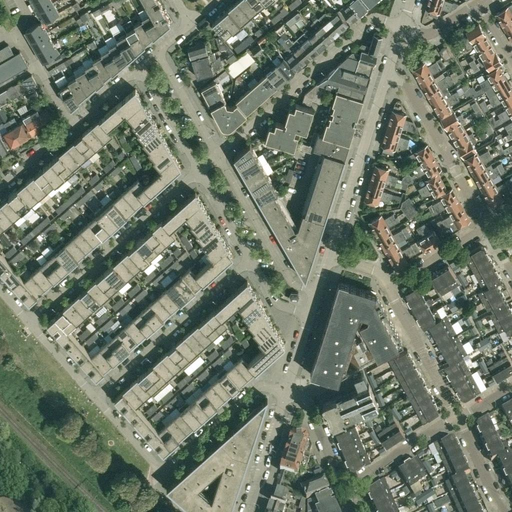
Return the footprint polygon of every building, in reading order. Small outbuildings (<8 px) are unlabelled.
[(52,2),(51,0),(33,0),(31,1),(37,11),(52,2)] [(143,0),(151,13),(151,14),(163,8),(158,0),(143,0)] [(249,0),(238,0),(237,2),(250,17),(258,10),(249,0)] [(266,3),(263,0),(249,0),(258,10),(266,3)] [(341,9),(351,21),(359,14),(347,0),(343,0),(343,1),(345,5),(341,9)] [(347,0),(359,14),(367,7),(361,0),(347,0)] [(440,7),(449,11),(451,10),(455,8),(431,0),(428,0),(426,8),(424,13),(429,15),(431,10),(439,12),(440,7)] [(296,5),(293,1),(288,5),(291,9),(296,5)] [(43,21),(58,12),(52,2),(37,11),(43,21)] [(237,2),(229,9),(228,9),(241,24),(250,17),(237,2)] [(98,8),(101,13),(107,10),(104,5),(98,8)] [(507,7),(496,14),(500,22),(511,14),(511,9),(510,11),(507,7)] [(101,13),(98,8),(92,11),(95,16),(101,13)] [(161,30),(171,22),(163,8),(151,14),(161,30)] [(241,24),(228,9),(220,16),(236,34),(244,27),(241,24)] [(276,15),(279,19),(284,15),(281,11),(276,15)] [(331,17),(330,17),(330,18),(341,30),(348,24),(337,11),(331,17)] [(80,15),(81,17),(83,21),(88,18),(85,12),(80,15)] [(298,12),(292,17),(296,21),(302,17),(298,12)] [(334,37),(341,30),(330,18),(330,17),(325,12),(318,18),(323,24),(334,37)] [(142,18),(143,20),(153,37),(161,30),(151,14),(151,13),(142,18)] [(319,19),(314,14),(311,17),(316,23),(319,19)] [(511,14),(500,22),(505,29),(511,24),(511,14)] [(279,19),(276,15),(270,19),(274,23),(279,19)] [(212,23),(225,38),(229,43),(237,36),(236,34),(220,16),(212,23)] [(292,17),(287,21),(290,26),(296,21),(292,17)] [(134,25),(135,27),(145,44),(153,37),(143,20),(134,25)] [(327,43),(334,37),(323,24),(319,27),(316,23),(315,23),(314,21),(311,24),(327,43)] [(41,22),(25,31),(31,41),(47,32),(41,22)] [(208,23),(203,28),(207,33),(212,28),(208,23)] [(260,28),(263,32),(268,28),(265,24),(260,28)] [(319,50),(327,43),(311,24),(310,24),(316,30),(312,34),(309,30),(306,33),(305,33),(319,50)] [(461,48),(464,46),(484,34),(479,24),(478,25),(476,25),(466,31),(470,37),(466,39),(465,39),(461,42),(459,43),(460,46),(461,48)] [(285,29),(282,25),(276,29),(280,34),(285,29)] [(145,44),(135,27),(126,32),(127,33),(137,51),(145,44)] [(263,32),(260,28),(254,32),(258,36),(263,32)] [(31,41),(37,51),(53,42),(47,32),(31,41)] [(311,56),(319,50),(305,33),(306,33),(304,32),(297,39),(311,56)] [(370,46),(362,43),(357,48),(361,50),(362,49),(377,54),(382,36),(381,34),(376,32),(374,33),(370,46)] [(137,51),(127,33),(116,40),(118,41),(128,59),(137,51)] [(478,50),(490,43),(484,34),(464,46),(466,50),(471,48),(475,45),(478,50)] [(242,42),(246,46),(254,39),(250,35),(242,42)] [(260,43),(267,38),(265,35),(258,40),(260,43)] [(230,47),(220,36),(216,37),(220,50),(221,50),(230,47)] [(290,53),(286,56),(285,57),(296,70),(303,63),(285,40),(281,36),(278,39),(281,44),(290,53)] [(303,63),(311,56),(297,39),(293,42),(289,37),(285,40),(303,63)] [(188,47),(192,58),(212,52),(208,39),(204,42),(188,47)] [(97,46),(94,40),(89,43),(92,49),(97,46)] [(128,59),(118,41),(109,47),(110,48),(120,66),(128,59)] [(37,51),(43,61),(58,52),(53,42),(37,51)] [(246,46),(242,42),(234,48),(238,53),(246,46)] [(259,43),(251,50),(256,56),(264,49),(259,43)] [(479,62),(495,52),(490,43),(478,50),(481,56),(476,58),(479,62)] [(0,81),(28,65),(20,52),(14,55),(8,45),(0,49),(0,81)] [(452,56),(447,46),(439,51),(445,61),(452,56)] [(120,66),(110,48),(101,53),(102,55),(112,72),(120,66)] [(83,49),(77,53),(80,58),(86,54),(83,49)] [(353,52),(349,56),(374,64),(377,54),(362,49),(361,50),(360,54),(353,52)] [(255,60),(248,52),(246,50),(240,55),(248,66),(255,60)] [(192,58),(195,68),(211,63),(221,60),(220,57),(216,58),(214,52),(212,52),(192,58)] [(197,77),(214,72),(215,75),(226,66),(233,61),(238,57),(238,56),(234,52),(228,57),(221,60),(211,63),(195,68),(197,77)] [(501,62),(495,52),(479,62),(481,66),(486,63),(489,69),(501,62)] [(77,53),(71,56),(74,61),(80,58),(77,53)] [(294,72),(282,59),(284,58),(283,58),(280,54),(281,54),(280,53),(277,56),(281,61),(277,64),(287,78),(294,72)] [(112,72),(102,55),(93,60),(94,62),(104,79),(112,72)] [(241,72),(248,66),(240,55),(238,56),(238,57),(233,61),(237,66),(241,72)] [(349,56),(337,65),(327,74),(318,83),(363,97),(370,76),(374,64),(349,56)] [(418,77),(438,65),(443,63),(442,62),(440,58),(436,60),(436,61),(427,67),(424,62),(413,69),(418,77)] [(230,72),(237,66),(233,61),(226,66),(230,72)] [(96,86),(104,79),(94,62),(85,67),(86,68),(96,86)] [(418,77),(422,85),(434,78),(431,74),(440,69),(445,67),(443,63),(438,65),(418,77)] [(278,86),(287,78),(277,64),(267,73),(267,74),(266,74),(277,87),(277,86),(278,86)] [(241,72),(237,66),(230,72),(234,77),(241,72)] [(498,66),(486,73),(489,77),(480,83),(482,87),(503,74),(498,66)] [(75,75),(77,77),(87,94),(96,86),(86,68),(75,75)] [(466,80),(462,72),(457,75),(460,79),(462,82),(466,80)] [(270,93),(277,87),(266,74),(259,81),(270,93)] [(422,85),(427,93),(447,80),(452,78),(449,74),(445,76),(445,77),(436,82),(434,78),(422,85)] [(496,89),(507,82),(503,74),(482,87),(475,90),(478,95),(485,91),(484,90),(493,84),(496,89)] [(37,84),(32,75),(31,75),(21,81),(26,91),(37,84)] [(79,101),(69,84),(68,82),(66,80),(63,75),(55,80),(60,89),(71,108),(79,101)] [(68,82),(69,84),(79,101),(87,94),(77,77),(68,82)] [(447,80),(427,93),(431,100),(448,90),(446,87),(449,84),(450,85),(454,82),(452,78),(447,80)] [(21,81),(14,85),(19,95),(26,91),(21,81)] [(202,89),(206,98),(221,90),(216,81),(202,89)] [(259,81),(252,87),(262,99),(270,93),(259,81)] [(489,98),(491,102),(511,90),(507,82),(496,89),(498,93),(489,98)] [(305,94),(302,102),(310,105),(312,100),(321,103),(327,86),(329,87),(337,89),(332,103),(334,103),(333,109),(331,109),(331,110),(333,110),(332,115),(329,114),(329,115),(330,115),(329,121),(327,121),(323,134),(318,133),(349,143),(355,122),(353,122),(355,117),(357,118),(363,97),(318,83),(305,94)] [(12,99),(19,95),(14,85),(6,90),(12,99)] [(254,106),(262,99),(252,87),(244,95),(254,106)] [(136,88),(120,102),(129,113),(143,101),(136,88)] [(0,104),(1,106),(12,99),(6,90),(0,93),(0,104)] [(211,107),(225,99),(221,90),(206,98),(211,107)] [(431,100),(435,108),(456,96),(459,94),(457,91),(454,92),(451,94),(448,90),(431,100)] [(502,100),(505,104),(511,99),(511,90),(491,102),(493,106),(502,100)] [(35,92),(34,93),(29,95),(33,102),(38,99),(35,92)] [(247,113),(254,106),(244,95),(236,101),(247,113)] [(440,116),(451,109),(449,105),(459,100),(456,96),(435,108),(440,116)] [(211,107),(220,124),(221,125),(222,126),(223,127),(224,128),(225,128),(227,128),(228,128),(230,128),(231,127),(247,113),(236,101),(236,102),(236,103),(233,106),(227,105),(225,101),(226,100),(225,99),(211,107)] [(507,108),(498,114),(500,118),(511,110),(511,99),(505,104),(507,108)] [(55,122),(47,108),(42,100),(37,103),(38,104),(35,105),(47,126),(55,122)] [(143,101),(129,113),(127,115),(133,122),(134,122),(148,110),(143,101)] [(120,102),(102,117),(100,119),(107,128),(112,125),(116,121),(125,113),(127,115),(129,113),(120,102)] [(480,109),(476,102),(471,104),(475,111),(480,109)] [(271,126),(269,126),(265,140),(268,141),(273,142),(281,145),(294,149),(298,135),(294,134),(295,128),(307,132),(313,109),(296,103),(296,104),(291,108),(289,108),(285,121),(286,122),(286,124),(276,122),(271,126)] [(25,120),(33,134),(40,130),(30,113),(28,110),(28,109),(25,104),(18,108),(25,120)] [(40,130),(47,126),(35,105),(28,109),(28,110),(30,113),(40,130)] [(405,114),(397,112),(399,107),(394,106),(393,110),(390,119),(417,127),(413,122),(404,119),(405,114)] [(153,119),(148,110),(134,122),(133,122),(134,122),(132,123),(139,131),(153,119)] [(511,110),(500,118),(495,120),(491,123),(493,127),(498,125),(497,124),(502,121),(511,116),(511,110)] [(454,111),(441,118),(447,128),(463,118),(461,114),(457,116),(454,111)] [(14,117),(8,120),(21,141),(31,135),(23,121),(18,124),(14,117)] [(447,128),(452,137),(465,130),(461,124),(465,122),(463,118),(447,128)] [(100,119),(92,126),(105,141),(113,135),(107,128),(100,119)] [(159,128),(153,119),(139,131),(138,132),(144,140),(145,140),(159,128)] [(390,119),(387,128),(400,131),(401,127),(411,130),(411,131),(416,132),(417,129),(417,127),(390,119)] [(21,141),(8,120),(4,123),(8,130),(3,133),(11,147),(21,141)] [(121,127),(116,121),(112,125),(117,131),(121,127)] [(92,126),(83,134),(96,149),(105,141),(92,126)] [(164,137),(159,128),(145,140),(144,140),(143,141),(149,149),(150,149),(164,137)] [(387,128),(385,136),(407,143),(409,139),(398,136),(400,131),(387,128)] [(452,137),(458,146),(474,137),(472,133),(468,135),(465,130),(452,137)] [(301,149),(312,153),(313,148),(313,147),(318,133),(314,132),(310,146),(303,144),(301,149)] [(318,133),(313,147),(343,156),(344,152),(346,152),(349,143),(318,133)] [(83,134),(75,141),(88,156),(96,149),(83,134)] [(127,142),(124,136),(119,139),(123,145),(127,142)] [(393,154),(394,149),(396,144),(406,147),(407,143),(385,136),(382,145),(384,146),(382,151),(393,154)] [(169,146),(164,137),(150,149),(149,149),(148,150),(154,158),(155,158),(169,146)] [(476,149),(475,148),(472,143),(476,141),(474,137),(458,146),(463,156),(476,149)] [(75,141),(67,148),(80,163),(88,156),(75,141)] [(127,142),(123,145),(126,151),(131,148),(127,142)] [(273,142),(272,148),(279,150),(281,145),(273,142)] [(234,157),(239,165),(257,155),(250,143),(234,157)] [(412,153),(406,157),(408,161),(417,155),(420,159),(431,152),(427,144),(417,149),(415,146),(410,149),(412,153)] [(508,153),(510,151),(511,150),(511,144),(503,149),(504,152),(505,154),(508,153)] [(174,155),(169,146),(155,158),(154,158),(155,158),(153,159),(161,169),(162,169),(160,167),(174,155)] [(342,156),(343,156),(313,147),(313,148),(324,151),(321,162),(341,168),(345,157),(342,156)] [(67,148),(59,154),(72,169),(72,170),(74,172),(75,172),(83,166),(80,163),(67,148)] [(476,151),(464,158),(469,166),(490,154),(488,150),(478,155),(476,151)] [(413,169),(415,172),(436,160),(431,152),(420,159),(422,163),(413,169)] [(59,154),(52,161),(65,176),(67,179),(75,172),(74,172),(72,170),(72,169),(59,154)] [(138,160),(134,154),(129,157),(133,163),(138,160)] [(469,166),(473,174),(493,163),(491,158),(492,158),(490,154),(469,166)] [(90,155),(84,160),(88,166),(94,161),(90,155)] [(181,167),(174,155),(160,167),(162,169),(161,169),(162,169),(160,170),(168,179),(181,167)] [(239,165),(244,174),(262,164),(257,155),(239,165)] [(112,159),(107,164),(111,167),(116,163),(112,159)] [(138,160),(133,163),(137,170),(142,167),(138,160)] [(427,171),(429,175),(440,168),(436,160),(415,172),(417,176),(427,171)] [(52,161),(42,169),(56,184),(55,185),(57,188),(67,179),(65,176),(52,161)] [(321,162),(318,172),(338,178),(341,168),(321,162)] [(473,174),(478,181),(503,167),(501,163),(496,165),(497,166),(495,166),(493,163),(473,174)] [(107,164),(103,168),(106,172),(111,167),(107,164)] [(119,164),(115,168),(119,172),(123,168),(119,164)] [(244,174),(249,183),(267,173),(262,164),(244,174)] [(375,165),(373,174),(396,181),(397,177),(387,173),(388,169),(375,165)] [(478,181),(482,189),(494,182),(491,178),(501,173),(501,174),(505,171),(503,167),(478,181)] [(110,172),(114,176),(119,172),(115,168),(110,172)] [(290,181),(294,170),(289,168),(285,181),(290,182),(290,181)] [(42,169),(35,175),(48,190),(55,185),(56,184),(42,169)] [(151,194),(168,179),(160,170),(148,181),(143,185),(151,194)] [(318,172),(315,182),(335,188),(338,178),(318,172)] [(249,183),(254,192),(272,182),(267,173),(249,183)] [(437,173),(426,179),(428,184),(418,189),(420,192),(442,181),(437,173)] [(373,174),(370,182),(383,186),(384,181),(394,185),(396,181),(373,174)] [(35,175),(26,183),(39,198),(48,190),(35,175)] [(148,181),(142,175),(138,179),(143,185),(148,181)] [(98,183),(102,187),(107,183),(103,178),(98,183)] [(482,189),(486,197),(511,182),(510,178),(505,181),(505,182),(496,187),(494,182),(482,189)] [(143,201),(151,194),(143,185),(138,179),(130,186),(143,201)] [(65,193),(72,186),(67,180),(59,187),(65,193)] [(435,195),(446,189),(442,181),(420,192),(423,196),(432,191),(435,195)] [(254,192),(259,201),(278,191),(272,182),(254,192)] [(315,182),(311,192),(331,199),(335,188),(315,182)] [(370,182),(367,191),(390,198),(392,194),(381,191),(383,186),(370,182)] [(500,194),(510,189),(511,188),(511,182),(486,197),(491,205),(503,198),(500,194)] [(26,183),(18,190),(31,205),(39,198),(26,183)] [(77,190),(80,194),(85,190),(81,186),(77,190)] [(136,207),(143,201),(130,186),(122,192),(136,207)] [(442,199),(433,204),(432,204),(428,206),(430,211),(456,196),(452,188),(440,195),(442,199)] [(18,190),(9,198),(22,213),(31,205),(18,190)] [(53,190),(43,200),(47,204),(57,195),(53,190)] [(80,194),(77,190),(71,196),(75,199),(80,194)] [(196,191),(182,204),(189,212),(201,201),(196,191)] [(298,226),(278,191),(259,201),(305,280),(325,219),(305,212),(303,212),(298,226)] [(367,191),(365,200),(377,203),(379,199),(389,202),(390,198),(367,191)] [(81,197),(85,201),(90,197),(87,192),(81,197)] [(122,192),(114,200),(127,215),(136,207),(122,192)] [(311,192),(308,202),(328,209),(331,199),(311,192)] [(447,206),(449,210),(460,204),(456,196),(430,211),(433,215),(437,212),(447,206)] [(85,201),(81,197),(76,202),(80,206),(85,201)] [(402,202),(401,206),(400,208),(408,219),(419,211),(409,197),(402,202)] [(9,198),(1,205),(14,220),(22,213),(9,198)] [(127,215),(114,200),(111,198),(104,204),(120,222),(127,215)] [(201,201),(189,212),(186,215),(192,222),(193,222),(207,210),(201,201)] [(308,202),(305,212),(325,219),(328,209),(308,202)] [(110,230),(120,222),(104,204),(95,212),(97,215),(110,230)] [(182,204),(167,216),(166,217),(173,227),(174,226),(175,225),(178,222),(186,215),(189,212),(182,204)] [(451,215),(442,220),(441,219),(437,222),(439,226),(465,212),(460,204),(449,210),(451,215)] [(1,205),(0,205),(0,222),(5,228),(14,220),(1,205)] [(212,219),(207,210),(193,222),(192,222),(190,224),(197,232),(198,231),(212,219)] [(446,227),(451,225),(456,222),(458,226),(469,220),(465,212),(439,226),(442,231),(446,228),(446,227)] [(369,221),(374,230),(395,218),(395,217),(393,214),(383,219),(381,215),(369,221)] [(103,237),(110,230),(97,215),(89,222),(103,237)] [(397,216),(395,217),(395,218),(374,230),(378,237),(390,231),(387,227),(397,221),(399,220),(397,216)] [(166,217),(153,229),(167,244),(176,236),(170,230),(173,227),(166,217)] [(217,228),(212,219),(198,231),(197,232),(196,233),(203,240),(217,228)] [(47,224),(43,220),(34,228),(37,232),(47,224)] [(94,245),(103,237),(89,222),(80,230),(94,245)] [(178,222),(175,225),(174,226),(180,232),(184,228),(178,222)] [(424,224),(420,226),(433,246),(441,242),(434,230),(430,233),(424,224)] [(53,230),(49,226),(43,231),(47,235),(53,230)] [(378,237),(383,245),(409,230),(408,231),(406,226),(401,229),(401,230),(392,235),(390,231),(378,237)] [(422,237),(418,240),(425,251),(433,246),(420,226),(417,228),(422,237)] [(222,237),(217,228),(203,240),(201,242),(208,249),(222,237)] [(153,229),(146,236),(159,251),(167,244),(153,229)] [(86,252),(94,245),(80,230),(73,237),(86,252)] [(413,234),(410,230),(409,230),(383,245),(387,253),(398,246),(396,242),(406,237),(413,234)] [(32,240),(36,244),(43,238),(40,233),(32,240)] [(30,238),(26,234),(20,240),(24,244),(30,238)] [(184,243),(189,240),(185,234),(180,237),(184,243)] [(146,236),(137,244),(150,259),(159,251),(146,236)] [(73,237),(65,244),(79,259),(86,252),(73,237)] [(228,246),(222,237),(208,249),(202,255),(209,262),(213,259),(213,258),(214,259),(228,246)] [(36,244),(32,240),(27,245),(31,249),(36,244)] [(189,240),(184,243),(188,249),(193,246),(189,240)] [(63,241),(54,249),(69,267),(79,259),(65,244),(63,241)] [(387,253),(391,261),(417,246),(415,242),(410,244),(410,245),(401,251),(398,246),(387,253)] [(144,268),(152,261),(150,259),(137,244),(129,251),(142,266),(144,268)] [(233,256),(228,246),(214,259),(213,258),(213,259),(220,267),(233,256)] [(396,269),(407,262),(405,258),(415,253),(419,250),(417,246),(391,261),(396,269)] [(468,262),(469,263),(488,254),(484,246),(480,246),(471,251),(465,255),(460,257),(464,264),(468,262)] [(178,247),(173,252),(176,256),(181,251),(178,247)] [(198,255),(194,248),(189,251),(193,258),(198,255)] [(62,274),(69,267),(54,249),(46,256),(48,258),(62,274)] [(129,251),(121,258),(135,272),(142,266),(129,251)] [(0,254),(0,269),(5,275),(13,267),(1,254),(0,254)] [(166,258),(170,263),(174,259),(170,254),(166,258)] [(469,263),(474,272),(492,262),(488,254),(469,263)] [(54,280),(62,274),(48,258),(41,265),(54,280)] [(121,258),(114,264),(127,279),(135,272),(121,258)] [(170,263),(166,258),(159,264),(163,268),(170,263)] [(200,270),(196,274),(204,282),(220,267),(213,259),(209,262),(209,263),(202,268),(200,270)] [(474,272),(478,281),(497,271),(492,262),(474,272)] [(169,274),(176,267),(172,263),(165,270),(169,274)] [(114,264),(105,273),(118,287),(127,279),(114,264)] [(194,264),(190,268),(196,274),(200,270),(194,264)] [(452,268),(455,272),(461,268),(458,264),(452,268)] [(45,289),(54,280),(41,265),(32,273),(45,289)] [(5,275),(17,288),(25,281),(24,280),(13,267),(5,275)] [(449,267),(440,272),(450,289),(458,283),(454,277),(455,277),(449,267)] [(190,268),(183,274),(196,289),(204,282),(196,274),(190,268)] [(161,281),(169,274),(165,270),(157,276),(161,281)] [(180,271),(172,278),(188,296),(196,289),(183,274),(180,271)] [(478,281),(483,289),(502,279),(497,271),(478,281)] [(438,288),(441,294),(450,289),(440,272),(431,278),(438,288)] [(38,295),(45,289),(32,273),(24,280),(25,281),(38,295)] [(105,273),(97,279),(110,294),(118,287),(105,273)] [(156,285),(161,281),(157,276),(152,281),(156,285)] [(460,280),(463,286),(468,283),(464,277),(460,280)] [(181,303),(188,296),(172,278),(165,285),(167,288),(181,303)] [(97,279),(88,287),(101,302),(110,294),(97,279)] [(478,292),(482,301),(501,291),(497,283),(502,280),(502,279),(483,289),(478,292)] [(248,280),(234,293),(241,301),(253,290),(248,280)] [(30,302),(38,295),(25,281),(17,288),(30,302)] [(422,281),(417,285),(406,291),(405,295),(408,301),(422,294),(418,288),(422,285),(422,284),(424,283),(422,281)] [(339,282),(310,374),(338,383),(356,326),(358,329),(362,335),(358,337),(362,345),(365,343),(368,347),(369,346),(371,345),(378,358),(403,344),(376,293),(368,291),(339,282)] [(96,312),(104,305),(101,302),(88,287),(80,294),(94,309),(96,312)] [(137,291),(134,287),(127,292),(131,296),(137,291)] [(172,311),(181,303),(167,288),(158,296),(172,311)] [(253,290),(241,301),(238,304),(244,311),(245,311),(259,299),(253,290)] [(144,296),(141,291),(134,297),(138,301),(144,296)] [(487,310),(493,307),(494,309),(507,302),(501,291),(482,301),(487,310)] [(290,299),(295,300),(297,300),(299,296),(298,292),(291,292),(289,295),(290,299)] [(234,293),(214,310),(222,318),(226,315),(227,314),(230,311),(238,304),(241,301),(234,293)] [(80,294),(73,301),(86,316),(94,309),(80,294)] [(408,301),(413,310),(433,299),(432,298),(430,299),(429,298),(425,300),(422,294),(408,301)] [(164,318),(172,311),(158,296),(151,303),(164,318)] [(116,302),(120,306),(125,302),(121,298),(116,302)] [(264,308),(259,299),(245,311),(244,311),(244,312),(242,313),(249,321),(250,320),(264,308)] [(413,310),(418,319),(431,312),(428,306),(432,304),(432,303),(434,302),(433,299),(413,310)] [(73,301),(64,309),(77,324),(86,316),(73,301)] [(120,306),(116,302),(112,306),(115,310),(120,306)] [(123,307),(127,311),(132,307),(128,302),(123,307)] [(494,311),(489,314),(494,323),(511,313),(511,311),(507,302),(494,309),(494,311)] [(155,326),(164,318),(151,303),(142,311),(155,326)] [(127,311),(123,307),(119,311),(123,315),(127,311)] [(269,317),(264,308),(250,320),(249,321),(248,322),(254,329),(255,329),(269,317)] [(64,309),(56,316),(68,330),(69,331),(70,331),(77,324),(64,309)] [(441,317),(437,309),(431,312),(418,319),(423,328),(447,315),(441,317)] [(214,310),(207,316),(220,331),(227,325),(222,319),(222,318),(214,310)] [(147,333),(155,326),(142,311),(134,318),(147,333)] [(230,311),(227,314),(226,315),(232,320),(236,317),(230,311)] [(511,313),(494,323),(499,332),(502,330),(511,324),(511,313)] [(423,328),(428,325),(433,334),(451,323),(447,315),(423,328)] [(48,323),(60,337),(68,330),(56,316),(48,323)] [(207,316),(199,323),(217,343),(224,337),(219,332),(220,331),(207,316)] [(274,326),(269,317),(255,329),(254,329),(254,330),(253,331),(260,338),(274,326)] [(467,325),(468,325),(472,323),(469,317),(464,319),(467,325)] [(138,341),(147,333),(134,318),(125,326),(138,341)] [(105,331),(111,325),(107,321),(101,327),(105,331)] [(451,336),(457,333),(455,329),(461,326),(458,321),(452,324),(451,323),(433,334),(438,344),(452,337),(451,336)] [(121,322),(114,328),(131,348),(138,341),(125,326),(121,322)] [(235,331),(240,328),(237,322),(232,325),(235,331)] [(199,323),(192,330),(205,345),(212,339),(216,343),(217,343),(199,323)] [(511,324),(502,330),(499,332),(503,340),(511,335),(511,324)] [(280,335),(274,326),(260,338),(258,340),(265,348),(265,347),(266,347),(280,335)] [(83,331),(87,335),(91,331),(88,327),(83,331)] [(122,356),(131,348),(114,328),(105,337),(122,356)] [(240,328),(235,331),(239,338),(244,335),(240,328)] [(60,337),(71,349),(72,350),(81,343),(70,331),(69,331),(68,330),(60,337)] [(192,330),(184,337),(197,352),(205,345),(192,330)] [(87,335),(83,331),(78,336),(82,340),(87,335)] [(90,336),(94,340),(98,336),(95,332),(90,336)] [(285,345),(280,335),(266,347),(265,347),(265,348),(272,356),(285,345)] [(458,335),(452,338),(452,337),(438,344),(444,354),(463,344),(458,335)] [(94,340),(90,336),(85,341),(89,345),(94,340)] [(226,340),(229,344),(234,340),(230,336),(226,340)] [(114,362),(122,356),(105,337),(104,337),(108,341),(101,348),(114,362)] [(184,337),(177,344),(192,361),(199,355),(197,352),(184,337)] [(250,344),(246,337),(241,340),(245,347),(250,344)] [(487,337),(481,340),(475,343),(480,351),(489,346),(491,349),(495,347),(494,347),(500,344),(497,338),(490,342),(487,337)] [(229,344),(226,340),(221,344),(224,348),(229,344)] [(443,365),(443,366),(467,353),(473,350),(469,342),(463,345),(463,344),(444,354),(448,362),(443,365)] [(72,350),(73,351),(84,364),(92,357),(91,356),(92,355),(81,343),(72,350)] [(177,344),(169,350),(185,368),(192,361),(177,344)] [(92,355),(91,356),(92,357),(105,371),(114,362),(101,348),(92,355)] [(265,348),(250,361),(248,363),(256,371),(272,356),(265,348)] [(169,350),(161,357),(175,372),(181,366),(184,369),(185,368),(169,350)] [(389,360),(394,369),(412,359),(407,350),(394,357),(389,360)] [(499,353),(502,358),(498,360),(506,375),(511,371),(511,363),(507,355),(506,355),(504,350),(499,353)] [(443,366),(448,374),(467,364),(462,356),(467,353),(443,366)] [(97,378),(105,371),(92,357),(84,364),(97,378)] [(161,357),(154,364),(171,383),(177,378),(173,374),(175,372),(161,357)] [(248,378),(256,371),(248,363),(244,359),(242,357),(235,363),(248,378)] [(221,362),(217,358),(212,363),(215,367),(221,362)] [(486,361),(489,366),(497,380),(506,375),(498,360),(493,363),(491,358),(486,361)] [(394,369),(399,378),(417,368),(412,359),(394,369)] [(486,365),(483,359),(478,362),(481,368),(486,365)] [(241,385),(248,378),(235,363),(227,370),(241,385)] [(154,364),(146,371),(163,390),(171,383),(154,364)] [(448,374),(453,383),(471,373),(467,364),(448,374)] [(489,371),(486,365),(481,368),(484,373),(489,371)] [(200,370),(196,366),(191,371),(195,375),(200,370)] [(217,374),(220,376),(233,391),(241,385),(227,370),(224,367),(217,374)] [(399,378),(403,387),(422,377),(417,368),(399,378)] [(155,397),(163,390),(146,371),(138,378),(152,393),(155,397)] [(205,376),(202,372),(197,376),(201,380),(205,376)] [(363,372),(354,376),(358,385),(367,381),(363,372)] [(453,383),(457,392),(476,381),(471,373),(453,383)] [(233,391),(220,376),(212,383),(225,398),(233,391)] [(369,380),(372,388),(381,384),(378,377),(374,378),(369,380)] [(403,387),(408,395),(427,385),(422,377),(403,387)] [(131,384),(144,399),(152,393),(138,378),(131,384)] [(476,393),(481,390),(476,381),(457,392),(461,398),(465,400),(476,393)] [(218,405),(225,398),(212,383),(204,390),(218,405)] [(131,384),(123,391),(136,405),(137,406),(144,399),(131,384)] [(381,414),(378,407),(378,406),(369,385),(338,398),(337,397),(323,403),(332,425),(336,433),(355,425),(359,423),(365,420),(370,418),(381,414)] [(408,395),(413,404),(431,394),(427,385),(408,395)] [(190,390),(187,386),(182,390),(185,394),(190,390)] [(210,412),(218,405),(204,390),(197,397),(210,412)] [(380,392),(375,394),(377,400),(383,398),(389,394),(387,390),(381,394),(380,392)] [(115,398),(128,412),(136,405),(123,391),(115,398)] [(164,402),(170,397),(166,393),(161,398),(164,402)] [(380,406),(385,404),(394,401),(391,393),(389,394),(383,398),(377,400),(380,406)] [(413,404),(418,413),(436,403),(431,394),(413,404)] [(195,511),(230,511),(251,449),(268,397),(167,487),(195,511)] [(197,397),(189,404),(203,419),(210,412),(197,397)] [(178,408),(181,411),(181,410),(195,425),(203,419),(189,404),(186,401),(178,408)] [(418,413),(423,423),(428,420),(439,413),(439,409),(436,403),(418,413)] [(128,412),(139,424),(140,426),(148,418),(137,406),(136,405),(128,412)] [(510,423),(511,422),(511,406),(511,405),(502,410),(506,416),(510,423)] [(390,409),(393,413),(394,414),(398,411),(394,406),(390,409)] [(181,410),(181,411),(174,417),(187,432),(195,425),(181,410)] [(394,414),(397,420),(402,417),(398,411),(394,414)] [(494,416),(493,414),(487,417),(477,423),(475,427),(478,433),(492,427),(489,420),(493,418),(492,417),(494,416)] [(399,428),(392,416),(384,422),(386,427),(396,441),(404,435),(399,428)] [(180,439),(187,432),(174,417),(166,424),(180,439)] [(140,426),(141,427),(152,439),(160,432),(159,431),(159,430),(159,431),(148,418),(140,426)] [(172,446),(180,439),(166,424),(159,430),(159,431),(160,432),(172,446)] [(336,433),(339,442),(359,434),(355,425),(336,433)] [(382,439),(387,447),(396,441),(386,427),(382,429),(379,425),(375,428),(382,439)] [(407,434),(413,430),(410,426),(404,430),(407,434)] [(478,433),(482,442),(503,433),(502,431),(495,434),(492,427),(478,433)] [(368,433),(372,438),(377,435),(373,429),(368,433)] [(511,431),(511,430),(503,433),(482,442),(487,451),(500,445),(498,440),(504,437),(505,438),(511,434),(511,431)] [(164,453),(172,446),(160,432),(152,439),(164,453)] [(339,442),(343,451),(362,443),(359,434),(339,442)] [(291,435),(287,448),(309,455),(311,448),(306,435),(291,435)] [(380,441),(377,435),(372,438),(376,444),(380,441)] [(433,445),(435,447),(438,454),(457,445),(454,438),(450,437),(440,444),(439,442),(433,445)] [(366,452),(362,443),(343,451),(346,460),(367,452),(366,452)] [(487,451),(491,461),(510,452),(506,443),(500,445),(487,451)] [(395,453),(402,450),(400,445),(393,448),(395,453)] [(438,454),(442,463),(462,454),(457,445),(438,454)] [(308,456),(309,455),(287,448),(283,459),(307,466),(309,461),(302,459),(304,455),(308,456)] [(416,455),(419,459),(425,455),(422,451),(416,455)] [(491,461),(497,459),(500,467),(511,462),(511,451),(510,452),(491,461)] [(365,463),(371,461),(367,452),(346,460),(349,467),(353,469),(364,462),(365,463)] [(442,463),(446,472),(466,463),(462,454),(442,463)] [(296,480),(297,475),(299,470),(305,471),(307,466),(283,459),(280,470),(285,472),(284,477),(296,480)] [(416,459),(407,465),(418,483),(427,477),(424,472),(416,459)] [(422,465),(426,470),(430,468),(427,462),(422,465)] [(511,462),(500,467),(504,477),(511,473),(511,462)] [(445,483),(445,484),(465,475),(470,473),(466,463),(446,472),(450,481),(445,483)] [(407,483),(410,488),(418,483),(407,465),(398,471),(406,484),(407,483)] [(316,480),(324,477),(321,470),(316,473),(313,474),(316,480)] [(390,475),(390,476),(393,480),(398,477),(396,472),(390,475)] [(445,484),(449,492),(469,484),(465,475),(445,484)] [(275,490),(280,491),(284,482),(277,480),(275,490)] [(301,488),(306,500),(329,490),(325,480),(309,485),(307,482),(299,484),(301,488)] [(384,480),(366,492),(370,500),(389,491),(384,480)] [(431,482),(433,489),(442,485),(440,480),(436,482),(435,480),(431,482)] [(449,492),(453,502),(473,493),(469,484),(449,492)] [(405,496),(410,494),(410,493),(406,488),(402,491),(405,496)] [(422,495),(421,496),(427,504),(428,504),(430,502),(428,500),(435,496),(431,489),(422,495)] [(294,499),(295,497),(291,495),(273,490),(271,500),(285,504),(286,501),(288,502),(290,497),(294,499)] [(370,500),(374,509),(393,501),(389,491),(370,500)] [(330,492),(315,499),(307,502),(307,511),(310,511),(313,511),(334,501),(330,492)] [(453,502),(457,511),(477,502),(473,493),(453,502)] [(423,503),(424,506),(425,506),(427,504),(421,496),(416,499),(413,501),(415,503),(409,506),(412,510),(423,503)] [(434,503),(437,510),(451,503),(447,497),(434,503)] [(334,511),(338,510),(334,501),(313,511),(310,511),(307,511),(334,511)] [(374,509),(375,511),(392,511),(397,510),(393,501),(374,509)] [(457,511),(479,511),(481,511),(477,502),(457,511)] [(269,503),(266,511),(283,511),(285,508),(269,503)]
